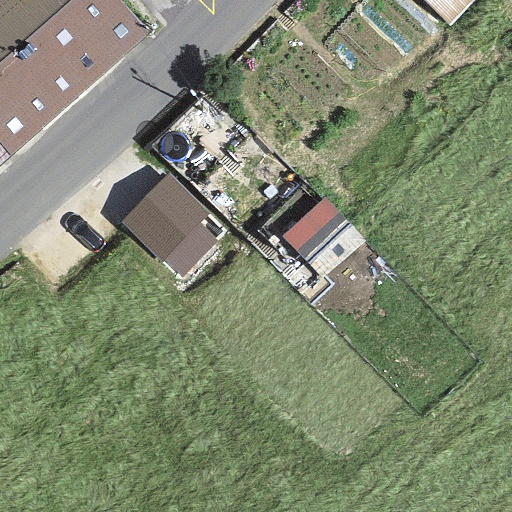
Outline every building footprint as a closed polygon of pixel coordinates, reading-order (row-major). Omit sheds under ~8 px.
[(0,0),(0,78),(41,127),(142,33),(140,31),(107,0),(0,0)] [(424,0),(451,26),(475,0),(424,0)] [(0,152),(5,158),(41,127),(0,78),(0,152)] [(295,231),(317,256),(361,220),(340,194),(295,231)] [(229,251),(190,210),(162,233),(202,274),(229,251)]
